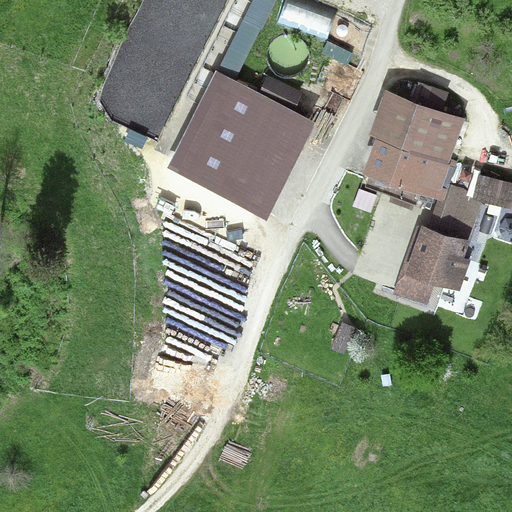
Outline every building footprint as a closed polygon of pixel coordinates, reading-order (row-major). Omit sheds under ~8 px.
[(276,0),(252,0),(217,71),(237,81),(276,0)] [(333,11),(299,0),(284,0),(279,16),(326,33),(333,11)] [(353,51),(327,40),(322,53),(347,64),(353,51)] [(217,71),(166,168),(267,220),(317,123),(293,111),(257,92),(237,81),(217,71)] [(302,94),(265,76),(257,92),(293,111),(302,94)] [(466,114),(384,86),(369,131),(376,133),(363,169),(438,195),(443,180),(466,114)] [(511,178),(478,171),(473,194),(481,201),(511,208),(511,178)] [(428,222),(468,237),(481,201),(473,194),(466,188),(443,180),(428,222)] [(376,194),(357,187),(351,206),(370,213),(376,194)] [(428,222),(420,219),(408,254),(402,252),(388,292),(427,306),(436,280),(458,288),(468,261),(460,258),(468,237),(428,222)]
